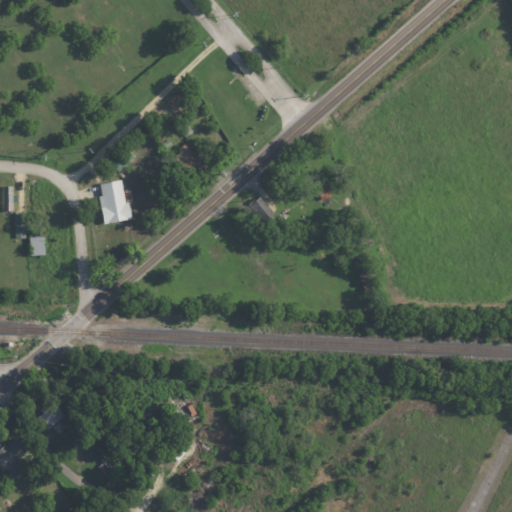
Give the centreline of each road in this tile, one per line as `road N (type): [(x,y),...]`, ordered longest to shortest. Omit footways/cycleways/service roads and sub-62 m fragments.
road 1 (tertiary): [(0,389),(446,0)]
road 2 (residential): [(70,178),(105,154),(225,33)]
road 3 (residential): [(96,307),(70,178),(0,167)]
road 4 (residential): [(118,511),(62,471),(0,395)]
road 5 (residential): [(225,33),(308,121)]
